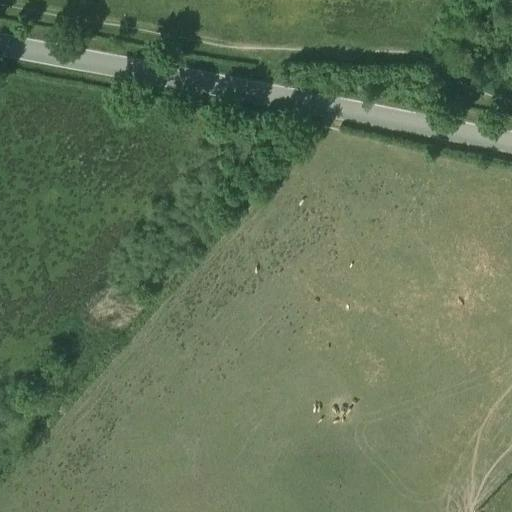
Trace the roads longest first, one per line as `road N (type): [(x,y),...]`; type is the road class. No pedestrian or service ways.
road 1 (track): [(2,0),(233,45),(412,54),(476,93),(511,101)]
road 2 (unclassified): [(0,42),(511,142)]
road 3 (unknown): [(45,0),(285,41),(403,44),(451,74),(511,86)]
